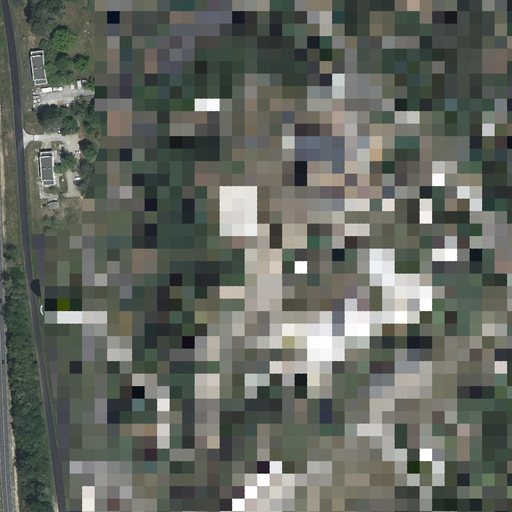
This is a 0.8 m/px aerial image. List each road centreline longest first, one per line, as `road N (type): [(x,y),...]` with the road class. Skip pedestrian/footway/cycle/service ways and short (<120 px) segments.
road 1 (unclassified): [(63,511),(4,0)]
road 2 (primary): [(10,511),(0,285)]
